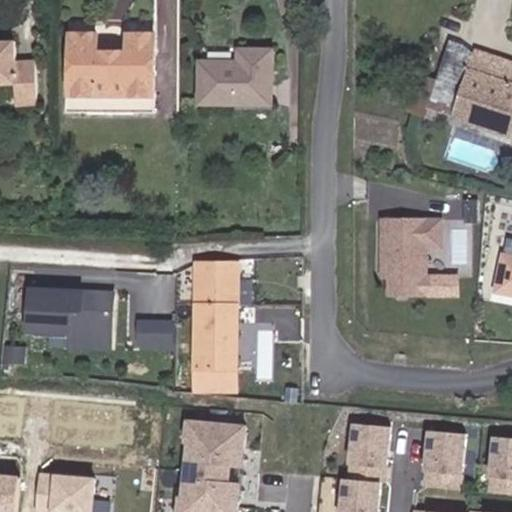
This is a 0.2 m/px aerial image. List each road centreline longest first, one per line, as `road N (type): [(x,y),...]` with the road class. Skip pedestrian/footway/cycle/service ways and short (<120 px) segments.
road 1 (residential): [(331,0),(324,339),(332,359),(359,372),(470,385),(511,372)]
road 2 (unknown): [(326,245),(157,259),(0,255)]
